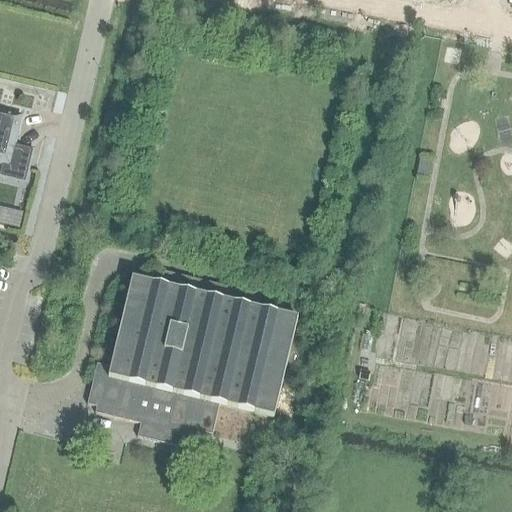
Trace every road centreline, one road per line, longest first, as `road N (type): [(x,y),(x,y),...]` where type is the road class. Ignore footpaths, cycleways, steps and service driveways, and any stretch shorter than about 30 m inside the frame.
road 1 (residential): [(12,376),(102,0)]
road 2 (residential): [(351,0),(474,22)]
